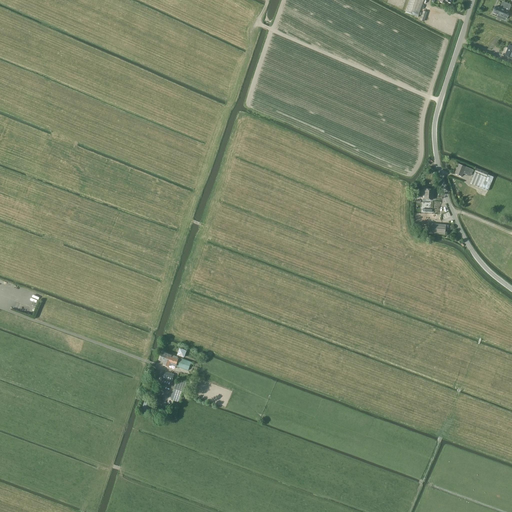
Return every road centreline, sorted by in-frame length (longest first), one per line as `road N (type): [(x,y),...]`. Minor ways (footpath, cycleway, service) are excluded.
road 1 (track): [(193,221),(259,23),(441,99)]
road 2 (track): [(511,345),(236,246),(200,224)]
road 3 (unclassified): [(511,289),(463,237),(434,145),(437,109),(472,0)]
road 4 (track): [(511,365),(461,386),(409,511)]
